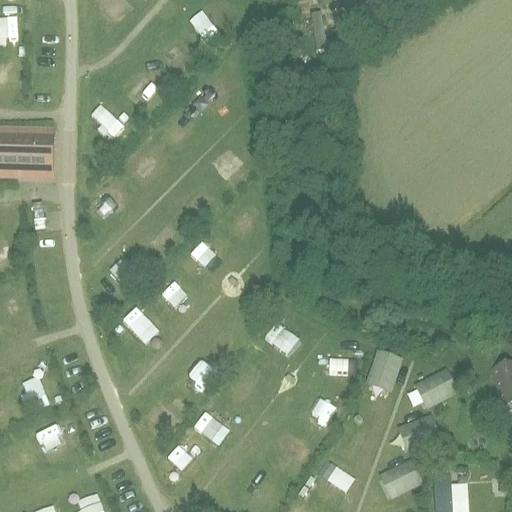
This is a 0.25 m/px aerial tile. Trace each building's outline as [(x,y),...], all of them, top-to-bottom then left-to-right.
[(367,0),(353,0),(351,2),(363,24),(392,7),(387,0),(370,0),(368,1),(367,0)] [(17,23),(0,23),(0,43),(18,43),(17,23)] [(314,53),(300,61),(306,71),(335,55),(325,37),(310,45),(314,53)] [(91,117),(113,140),(126,127),(103,104),(91,117)] [(172,122),(184,135),(198,122),(186,109),(172,122)] [(0,135),(0,173),(48,175),(49,137),(0,135)] [(138,183),(154,168),(141,154),(125,169),(138,183)] [(36,233),(46,232),(43,206),(33,207),(36,233)] [(136,308),(121,321),(138,339),(153,326),(136,308)] [(394,394),(400,356),(372,351),(366,389),(394,394)] [(511,365),(491,370),(500,412),(511,409),(511,365)] [(424,411),(457,394),(445,370),(412,386),(424,411)] [(0,417),(4,428),(21,420),(14,403),(0,408),(0,417)] [(432,417),(396,427),(403,453),(439,443),(432,417)] [(175,448),(166,462),(182,472),(191,458),(175,448)] [(389,501),(422,484),(410,460),(377,477),(389,501)] [(467,511),(467,484),(450,485),(449,476),(432,477),(433,511),(467,511)] [(102,511),(100,502),(79,508),(79,511),(102,511)]
